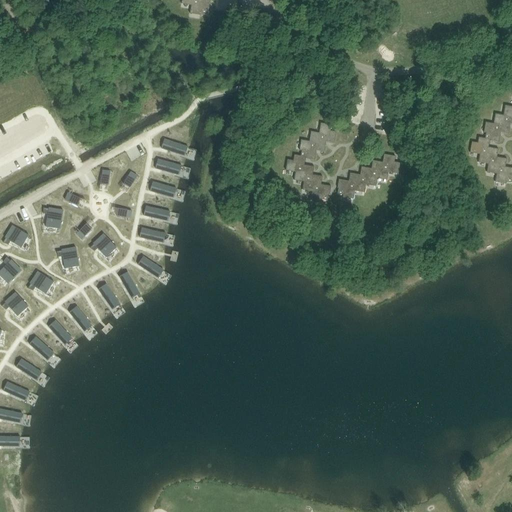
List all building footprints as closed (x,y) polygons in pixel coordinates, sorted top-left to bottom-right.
[(182,0),(182,4),(191,5),(190,14),(200,15),(201,13),(207,14),(208,8),(209,9),(210,0),(209,0),(182,0)] [(511,106),(505,106),(504,115),(495,114),(494,124),(486,122),(484,133),(486,133),(485,138),(479,137),(478,143),(472,142),(470,153),(480,154),(478,162),(488,164),(487,172),(497,174),(495,182),(506,184),(506,182),(511,183),(511,181),(511,167),(506,167),(507,159),(497,157),(499,149),(489,147),(490,141),(499,142),(501,132),(509,134),(511,124),(511,106)] [(317,150),(325,152),(326,142),(334,143),(336,132),(331,131),(332,125),(321,123),(319,133),(311,132),(310,141),(301,140),(300,150),(302,151),(301,156),(295,155),(294,161),(288,160),(286,171),(296,172),(294,180),(304,182),(303,190),(312,192),(311,200),(321,202),(322,199),(328,200),(329,195),(330,195),(331,186),(321,185),(323,177),(313,175),(314,167),(304,165),(306,159),(315,160),(317,150)] [(164,139),(161,149),(186,157),(185,156),(188,148),(189,148),(164,139)] [(396,156),(384,154),(383,162),(373,161),(371,169),(362,167),(360,175),(350,173),(349,181),(339,179),(338,188),(339,188),(338,194),(343,195),(343,197),(353,199),(355,191),(365,193),(366,185),(376,187),(377,178),(387,180),(389,172),(399,174),(400,163),(395,162),(396,156)] [(118,172),(128,168),(124,158),(114,162),(118,172)] [(158,160),(155,169),(180,176),(179,175),(181,167),(183,167),(158,160)] [(103,170),(100,185),(109,186),(111,172),(103,170)] [(130,172),(123,184),(130,189),(137,176),(130,172)] [(153,182),(150,192),(175,199),(175,198),(174,198),(176,189),(177,190),(178,189),(153,182)] [(125,195),(128,206),(139,203),(136,192),(125,195)] [(82,199),(68,193),(65,200),(78,206),(82,199)] [(95,201),(100,210),(112,202),(106,193),(95,201)] [(146,206),(144,216),(169,222),(169,221),(168,221),(170,212),(171,213),(171,212),(146,206)] [(48,209),(43,208),(43,214),(48,215),(45,227),(60,229),(63,210),(49,208),(48,209)] [(132,211),(118,209),(116,216),(130,219),(132,211)] [(87,224),(77,234),(82,240),(92,229),(87,224)] [(11,242),(21,248),(29,236),(13,225),(5,238),(5,239),(3,243),(8,245),(11,242)] [(142,228),(140,238),(165,244),(165,243),(164,243),(166,234),(167,235),(167,234),(142,228)] [(106,258),(117,248),(104,233),(93,244),(94,244),(90,248),(95,252),(98,249),(106,258)] [(73,234),(63,238),(67,247),(77,243),(73,234)] [(48,251),(61,244),(57,237),(44,244),(48,251)] [(79,266),(76,247),(61,250),(61,251),(56,252),(58,257),(62,256),(65,269),(79,266)] [(0,271),(0,276),(8,284),(22,270),(11,260),(10,261),(7,257),(3,262),(6,265),(0,271)] [(28,271),(37,266),(32,257),(22,262),(28,271)] [(160,279),(159,278),(163,271),(164,271),(165,271),(143,257),(138,265),(159,279),(160,279)] [(31,284),(28,289),(33,291),(36,287),(46,294),(54,282),(38,271),(30,284),(31,284)] [(119,277),(132,299),(133,299),(132,298),(140,294),(140,295),(141,295),(128,272),(119,277)] [(61,282),(53,285),(56,291),(63,288),(61,282)] [(113,310),(112,309),(120,304),(120,305),(121,305),(106,284),(98,289),(113,311),(113,310)] [(5,303),(1,307),(6,310),(9,307),(18,317),(29,307),(16,292),(5,302),(5,303)] [(74,298),(67,302),(69,307),(76,304),(74,298)] [(93,327),(77,307),(69,313),(85,333),(86,332),(85,332),(92,326),(93,327)] [(51,311),(53,317),(60,314),(58,308),(51,311)] [(73,339),(55,321),(48,327),(66,346),(65,345),(72,339),(73,340),(73,339)] [(36,337),(29,344),(49,361),(48,360),(54,354),(55,355),(55,354),(36,337)] [(21,359),(16,367),(38,381),(37,380),(42,373),(43,374),(43,373),(21,359)] [(7,382),(3,391),(27,402),(27,401),(26,401),(29,393),(31,393),(7,382)] [(0,409),(0,419),(22,424),(22,423),(20,423),(22,414),(24,415),(24,414),(0,409)] [(0,436),(0,446),(21,447),(20,447),(20,438),(21,438),(21,437),(0,436)]
